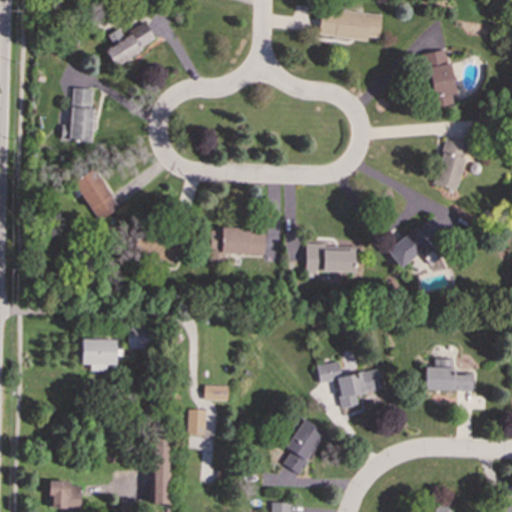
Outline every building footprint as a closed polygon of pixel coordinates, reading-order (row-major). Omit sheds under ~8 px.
[(379,15),(320,7),(316,34),(366,41),(366,36),(376,38),(379,15)] [(153,38),(143,21),(121,34),(118,28),(106,35),(112,45),(104,49),(113,66),(140,51),(138,47),(153,38)] [(453,94),(445,49),(419,54),(429,108),(451,104),(449,95),(453,94)] [(89,142),(92,88),(71,87),(69,125),(59,125),(58,140),(89,142)] [(453,190),(466,142),(444,136),(431,184),(453,190)] [(92,169),(71,182),(95,220),(116,208),(92,169)] [(208,227),(207,261),(221,261),(221,254),(262,255),(263,233),(248,233),(248,229),(208,227)] [(131,254),(173,262),(178,237),(137,228),(131,254)] [(352,250),(322,249),(322,243),(303,243),(303,271),(351,272),(352,250)] [(126,347),(151,347),(151,329),(126,329),(126,347)] [(114,339),(79,339),(80,364),(114,363),(114,339)] [(422,390),(470,391),(470,374),(450,373),(450,358),(431,358),(431,366),(422,366),(422,390)] [(337,407),(356,405),(354,393),(378,390),(375,370),(338,375),(336,361),(314,365),(316,382),(334,380),(337,407)] [(226,386),(202,385),(201,399),(225,400),(226,386)] [(203,409),(186,409),(185,434),(203,435),(203,409)] [(283,447),(288,450),(280,463),(298,474),(323,432),(296,416),(287,431),(291,433),(283,447)] [(146,503),(169,504),(172,434),(149,433),(146,503)] [(78,508),(79,483),(47,482),(46,507),(78,508)] [(428,511),(450,511),(440,501),(428,511)] [(287,511),(288,502),(266,502),(265,511),(287,511)]
